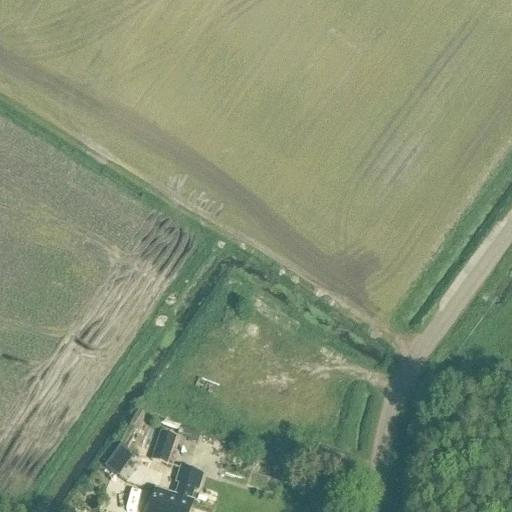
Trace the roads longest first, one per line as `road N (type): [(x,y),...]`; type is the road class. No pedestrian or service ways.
road 1 (unclassified): [(371,511),(397,388),(511,224)]
road 2 (unknown): [(215,241),(304,297),(397,388)]
